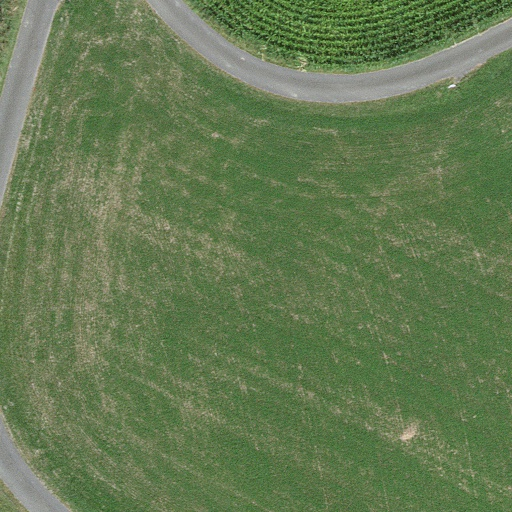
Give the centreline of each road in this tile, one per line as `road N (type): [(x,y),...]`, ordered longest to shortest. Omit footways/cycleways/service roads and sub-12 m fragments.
road 1 (track): [(164,0),(227,58),(319,88),(393,81),(511,32)]
road 2 (track): [(44,0),(0,149)]
